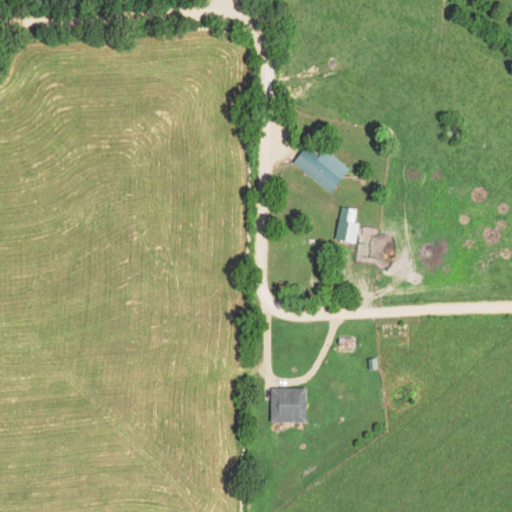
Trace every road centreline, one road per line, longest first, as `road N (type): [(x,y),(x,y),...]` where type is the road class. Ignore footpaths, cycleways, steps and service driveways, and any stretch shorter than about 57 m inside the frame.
road 1 (residential): [(225,4),(260,34),(268,58),(259,270),(272,313),(511,308)]
road 2 (residential): [(225,4),(0,20)]
